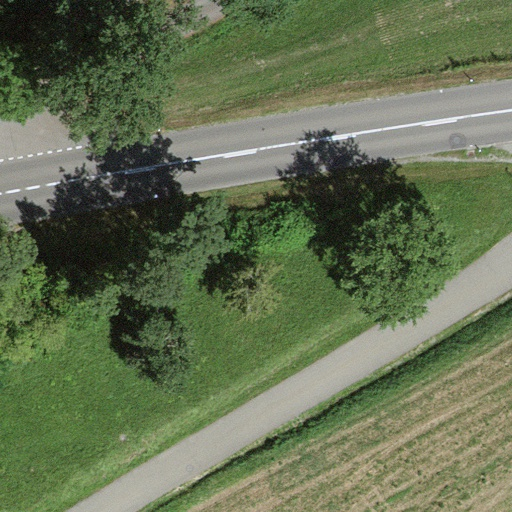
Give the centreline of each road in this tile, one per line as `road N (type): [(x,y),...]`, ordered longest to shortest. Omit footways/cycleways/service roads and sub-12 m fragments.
road 1 (tertiary): [(511,109),(0,184)]
road 2 (residential): [(511,262),(100,511)]
road 3 (track): [(203,0),(0,109)]
